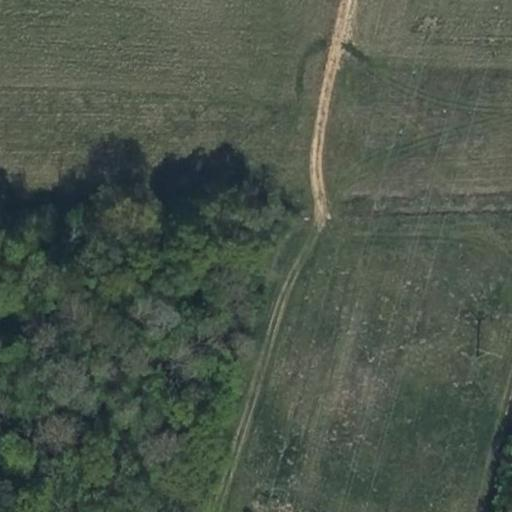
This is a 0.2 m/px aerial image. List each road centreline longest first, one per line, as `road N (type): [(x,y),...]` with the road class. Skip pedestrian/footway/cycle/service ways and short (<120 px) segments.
road 1 (track): [(342,0),(311,240),(287,286),(220,511)]
road 2 (track): [(316,169),(511,214)]
